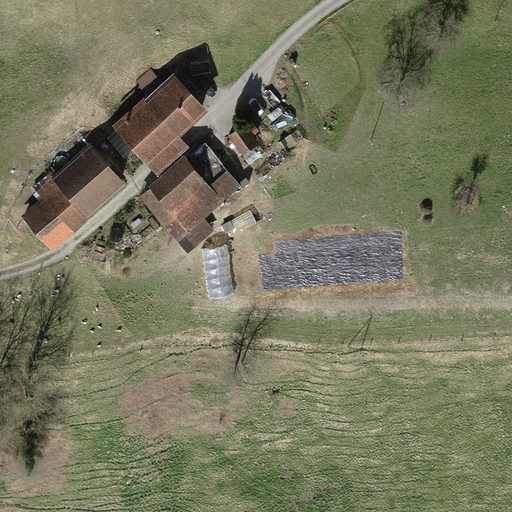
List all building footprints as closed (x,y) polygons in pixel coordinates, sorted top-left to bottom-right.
[(150,99),(120,128),(159,169),(217,113),(180,75),(170,84),(157,71),(139,88),(150,99)] [(47,199),(29,216),(61,251),(133,185),(101,150),(111,142),(98,128),(86,139),(94,148),(58,180),(53,175),(38,189),(47,199)] [(248,129),(234,141),(250,158),(264,146),(248,129)] [(193,159),(146,201),(184,242),(230,200),(193,159)] [(223,163),(216,170),(224,179),(231,172),(223,163)]
